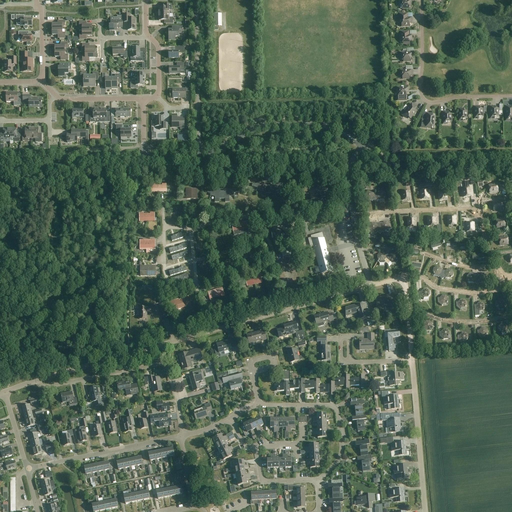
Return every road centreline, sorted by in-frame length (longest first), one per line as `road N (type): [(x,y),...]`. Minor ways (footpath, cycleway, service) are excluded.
road 1 (unclassified): [(370,285),(163,343)]
road 2 (residential): [(421,0),(424,99),(511,96)]
road 3 (tertiary): [(363,148),(337,127),(264,125),(199,154)]
road 4 (residential): [(193,229),(247,216),(283,224),(352,203)]
road 5 (residential): [(259,405),(333,405),(341,449),(318,481)]
road 6 (residential): [(27,468),(181,436)]
road 7 (residential): [(199,154),(196,0)]
road 8 (tertiary): [(511,165),(391,165),(363,148)]
road 9 (unclassified): [(425,511),(411,359)]
road 10 (residential): [(35,380),(49,385),(157,364),(163,343)]
road 11 (tertiary): [(143,154),(99,155),(57,171),(0,172)]
